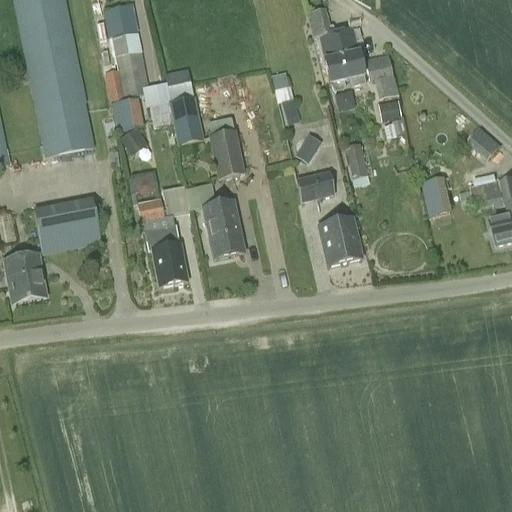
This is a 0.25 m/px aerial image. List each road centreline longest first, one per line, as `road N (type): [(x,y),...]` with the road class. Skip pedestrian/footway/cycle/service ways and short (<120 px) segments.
road 1 (unclassified): [(0,342),(511,279)]
road 2 (unknown): [(511,137),(363,0)]
